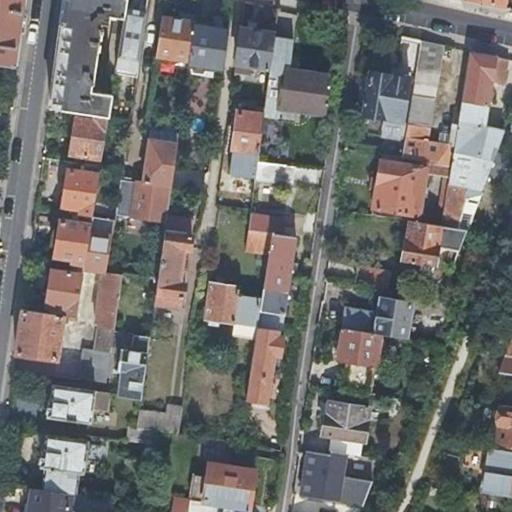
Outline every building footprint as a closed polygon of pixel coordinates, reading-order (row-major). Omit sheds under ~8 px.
[(0,0),(0,63),(17,66),(25,8),(26,0),(0,0)] [(110,115),(111,103),(113,92),(92,89),(93,82),(94,82),(96,66),(102,64),(106,42),(100,40),(101,32),(104,32),(105,27),(102,27),(103,22),(110,23),(111,14),(116,14),(107,74),(116,75),(117,72),(127,7),(127,0),(65,0),(51,107),(78,110),(89,112),(110,115)] [(117,72),(136,75),(146,10),(127,7),(117,72)] [(196,19),(164,14),(158,54),(190,59),(196,19)] [(190,59),(189,65),(192,65),(194,70),(206,72),(209,68),(222,70),(224,59),(223,58),(228,24),(196,19),(190,59)] [(272,66),(276,32),(242,27),(236,70),(249,72),(251,63),(272,66)] [(422,38),(407,35),(402,67),(410,69),(417,70),(422,38)] [(417,70),(408,122),(428,125),(442,43),(422,38),(417,70)] [(443,223),(466,227),(502,130),(485,123),(493,79),(497,54),(470,49),(458,124),(453,123),(449,143),(426,139),(428,125),(408,122),(403,155),(446,162),(447,162),(452,163),(443,223)] [(497,54),(493,79),(504,81),(509,56),(497,54)] [(410,69),(402,67),(392,66),(392,71),(372,68),(364,112),(385,115),(383,134),(401,136),(410,76),(409,75),(410,69)] [(280,107),(324,113),(330,73),(286,67),(282,89),(277,88),(275,103),(280,104),(280,107)] [(262,74),(258,101),(267,102),(270,75),(262,74)] [(196,97),(185,96),(183,110),(194,111),(196,97)] [(261,140),(265,113),(239,110),(234,147),(260,151),(261,140)] [(103,157),(110,115),(89,112),(88,118),(77,117),(71,152),(89,155),(103,157)] [(152,127),(180,131),(181,123),(148,118),(147,126),(152,127)] [(168,213),(172,184),(180,131),(152,127),(145,179),(138,178),(133,214),(167,219),(168,213)] [(260,151),(259,160),(289,164),(291,143),(261,140),(260,151)] [(403,155),(383,151),(374,205),(420,212),(427,169),(444,172),(446,162),(403,155)] [(102,165),(103,157),(89,155),(88,163),(102,165)] [(259,160),(256,179),(294,183),(297,165),(289,164),(259,160)] [(437,222),(443,223),(452,163),(447,162),(437,222)] [(87,171),(100,174),(102,165),(88,163),(87,171)] [(223,166),(220,189),(254,193),(256,179),(229,174),(223,166)] [(94,215),(100,174),(87,171),(69,169),(64,204),(81,207),(80,213),(94,215)] [(133,214),(138,178),(121,175),(121,177),(116,211),(133,214)] [(282,233),(283,226),(285,217),(252,212),(249,229),(273,233),(273,231),(282,233)] [(86,265),(94,215),(80,213),(79,221),(61,219),(56,254),(74,257),(73,264),(86,265)] [(167,219),(166,228),(159,278),(155,305),(182,309),(186,282),(179,281),(184,247),(191,248),(193,233),(192,232),(194,217),(168,213),(167,219)] [(107,270),(115,218),(94,215),(86,265),(85,267),(104,270),(107,270)] [(458,249),(466,227),(443,223),(437,222),(411,218),(408,237),(407,237),(403,257),(421,260),(420,268),(433,270),(434,262),(436,262),(439,246),(458,249)] [(282,233),(292,234),(293,227),(283,226),(282,233)] [(246,250),(270,253),(273,233),(249,229),(246,250)] [(270,253),(263,297),(258,327),(283,330),(297,235),(292,234),(282,233),(273,231),(273,233),(270,253)] [(479,240),(465,235),(462,244),(476,249),(479,240)] [(66,308),(65,314),(70,314),(78,316),(85,274),(85,267),(86,265),(73,264),(72,272),(54,269),(48,305),(66,308)] [(359,265),(356,282),(388,287),(392,270),(359,265)] [(124,273),(107,270),(104,270),(97,323),(101,324),(97,349),(85,348),(80,378),(108,382),(124,273)] [(256,339),(258,331),(258,327),(263,297),(240,294),(241,286),(212,282),(207,317),(236,322),(234,336),(256,339)] [(345,326),(383,332),(389,333),(407,336),(409,323),(412,308),(413,301),(383,297),(381,314),(377,313),(378,309),(347,304),(343,325),(345,326)] [(23,308),(16,352),(58,358),(65,314),(23,308)] [(423,310),(412,308),(409,323),(420,324),(423,310)] [(350,358),(344,387),(362,390),(363,390),(368,361),(378,363),(383,332),(345,326),(340,356),(350,358)] [(438,330),(436,340),(449,342),(450,332),(438,330)] [(251,372),(247,398),(268,402),(273,375),(276,353),(282,354),(285,335),(258,331),(256,339),(251,372)] [(368,361),(363,390),(379,393),(389,333),(383,332),(378,363),(368,361)] [(119,393),(142,396),(151,336),(136,334),(133,350),(122,349),(120,369),(123,370),(119,393)] [(511,355),(505,354),(499,371),(511,372),(511,355)] [(108,392),(53,384),(51,396),(50,396),(47,415),(91,421),(93,406),(106,408),(108,392)] [(386,412),(397,417),(404,396),(392,395),(386,412)] [(338,434),(336,448),(346,450),(360,452),(362,438),(363,438),(369,406),(331,399),(329,412),(328,412),(325,431),(338,434)] [(158,429),(179,433),(183,406),(169,403),(168,412),(140,408),(138,426),(158,429)] [(511,405),(503,404),(503,405),(497,405),(495,407),(493,419),(495,421),(500,422),(498,439),(511,440),(511,405)] [(155,444),(158,429),(138,426),(131,425),(128,440),(155,444)] [(41,488),(75,493),(79,472),(83,473),(88,440),(46,434),(44,445),(43,445),(39,467),(44,467),(41,488)] [(511,494),(511,448),(490,445),(487,469),(484,490),(489,491),(502,493),(511,494)] [(310,448),(310,451),(304,491),(365,502),(373,479),(368,478),(343,473),(346,450),(336,448),(332,447),(331,451),(310,448)] [(221,511),(223,504),(251,509),(257,470),(210,463),(208,477),(195,475),(188,511),(221,511)] [(23,511),(68,511),(69,509),(25,503),(23,511)]
